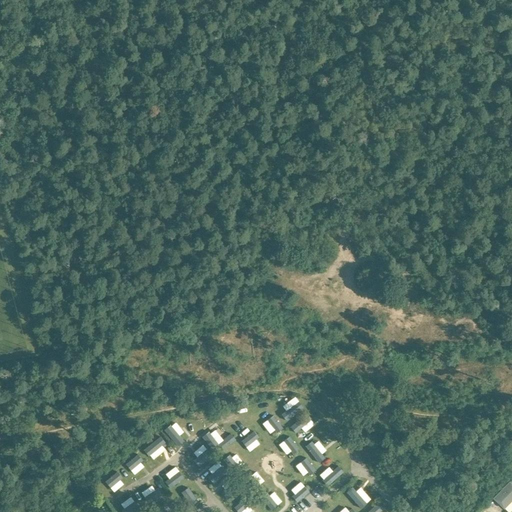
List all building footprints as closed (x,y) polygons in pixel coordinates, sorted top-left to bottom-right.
[(286,411),(281,414),(286,421),(303,407),(298,401),(286,411)] [(307,413),(291,427),(296,433),(302,428),(311,420),(312,419),(307,413)] [(273,415),(267,420),(274,430),(277,433),(283,428),(273,415)] [(170,425),(164,430),(178,446),(184,441),(179,435),(172,426),(170,425)] [(209,431),(202,437),(213,450),(220,445),(218,443),(211,434),(209,431)] [(254,431),(241,441),(246,447),(256,440),(259,437),(254,431)] [(222,440),(218,443),(223,449),(236,440),(231,434),(222,440)] [(290,436),(283,441),(291,451),(293,454),(299,449),(290,436)] [(160,437),(144,450),(149,456),(150,455),(162,445),(165,443),(160,437)] [(312,441),(306,446),(319,463),(325,458),(322,454),(314,444),(312,441)] [(197,457),(193,460),(199,467),(212,455),(206,449),(197,457)] [(138,454),(126,464),(131,470),(140,462),(143,460),(138,454)] [(230,455),(223,460),(233,472),(240,467),(239,467),(232,458),(230,455)] [(306,458),(300,462),(300,463),(307,472),(310,475),(316,470),(306,458)] [(212,473),(208,477),(213,483),(227,472),(221,466),(212,473)] [(323,479),(322,480),(327,486),(343,472),(338,466),(333,471),(323,479)] [(169,479),(165,482),(170,488),(184,477),(179,471),(169,479)] [(118,472),(105,482),(110,488),(111,487),(120,480),(122,478),(118,472)] [(250,473),(244,478),(254,490),(260,484),(252,475),(250,473)] [(492,498),(504,509),(511,500),(511,484),(509,481),(492,498)] [(226,490),(222,493),(227,500),(240,488),(235,482),(226,490)] [(295,494),(292,496),(297,502),(309,492),(304,486),(295,494)] [(352,487),(346,492),(361,508),(367,503),(366,503),(356,491),(352,487)] [(145,497),(144,497),(148,503),(162,494),(157,488),(155,490),(145,497)] [(188,488),(182,492),(189,503),(196,498),(188,488)] [(267,493),(261,498),(272,510),(278,505),(270,496),(267,493)] [(246,497),(234,507),(237,511),(241,511),(249,506),(251,503),(246,497)] [(124,508),(122,510),(122,511),(132,511),(139,507),(134,501),(124,508)] [(171,511),(166,503),(159,508),(160,510),(161,511),(171,511)] [(378,503),(368,511),(380,511),(384,509),(378,503)]
